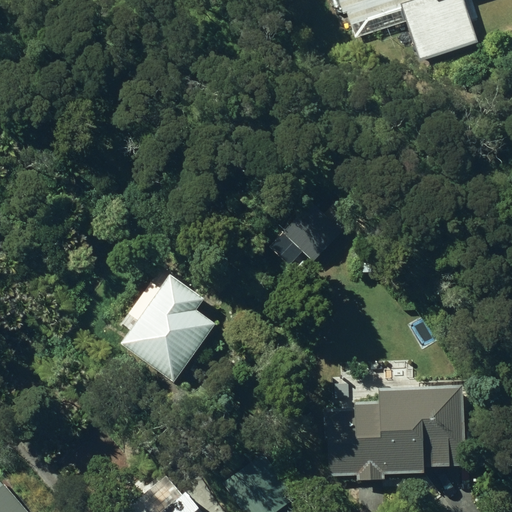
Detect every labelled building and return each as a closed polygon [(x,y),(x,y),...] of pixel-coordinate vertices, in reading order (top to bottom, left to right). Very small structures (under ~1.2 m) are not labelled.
[(336,0),(341,16),(346,14),(353,39),(404,23),(417,63),(475,44),(460,0),(336,0)] [(298,257),(328,265),(342,243),(312,213),(283,242),(298,257)] [(106,339),(164,379),(205,320),(186,307),(194,295),(156,269),(106,339)] [(127,379),(146,393),(155,379),(136,366),(127,379)] [(352,473),(353,478),(379,478),(379,472),(418,471),(417,465),(457,464),(455,384),(373,387),(374,400),(349,400),(349,406),(321,407),(323,474),(352,473)] [(215,479),(238,511),(295,511),(299,509),(256,449),(215,479)] [(0,511),(24,511),(0,486),(0,511)] [(145,511),(195,511),(174,488),(145,511)]
